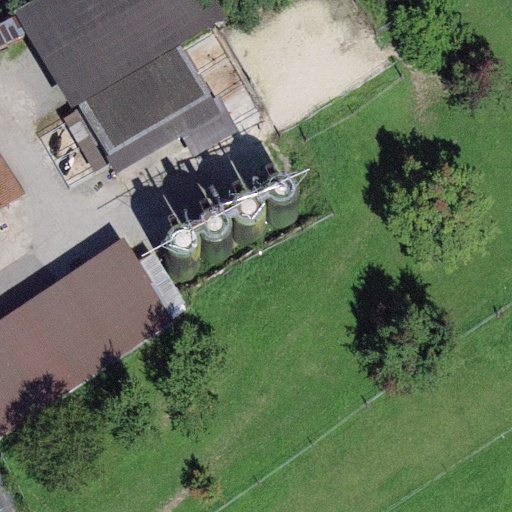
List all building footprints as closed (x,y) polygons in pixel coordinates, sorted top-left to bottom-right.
[(74,0),(14,35),(70,132),(183,67),(228,41),(204,0),(74,0)] [(212,118),(183,67),(70,132),(99,182),(212,118)] [(0,224),(28,206),(0,164),(0,224)] [(276,215),(271,219),(268,224),(267,229),(268,235),(271,240),(275,244),(280,247),(286,247),(291,246),(296,243),(300,239),(302,233),(302,228),(300,222),(297,218),(292,214),(287,213),(281,213),(276,215)] [(242,233),(238,237),(235,242),(234,247),(234,253),(237,258),(241,262),(246,265),(252,265),(258,264),(262,261),(266,257),(268,251),(268,246),(267,240),(263,236),(259,232),(253,231),(247,231),(242,233)] [(208,250),(204,254),(201,259),(200,264),(200,270),(203,275),(207,279),(212,282),(218,282),(224,281),(229,278),(232,273),(234,268),(234,263),(233,257),(229,253),(225,249),(219,248),(213,248),(208,250)] [(0,338),(0,443),(173,327),(126,254),(0,338)] [(176,266),(172,270),(169,275),(168,280),(169,286),(171,291),(175,295),(180,298),(186,298),(192,297),(197,294),(200,290),(202,284),(202,279),(201,273),(197,268),(193,265),(187,264),(181,264),(176,266)]
